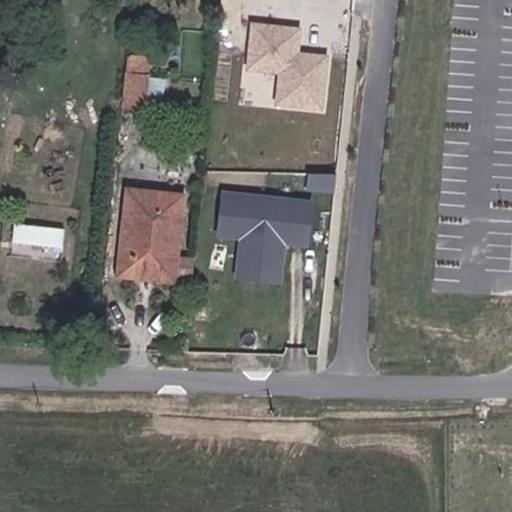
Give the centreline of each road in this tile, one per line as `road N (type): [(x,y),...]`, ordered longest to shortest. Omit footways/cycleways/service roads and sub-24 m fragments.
road 1 (residential): [(346,386),(388,0)]
road 2 (tertiary): [(346,386),(0,368)]
road 3 (tertiary): [(511,387),(346,386)]
